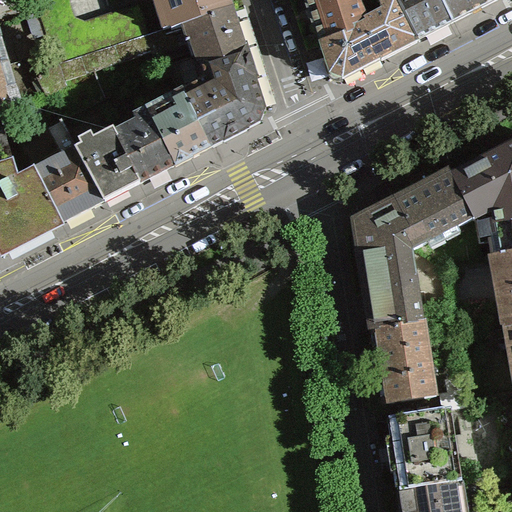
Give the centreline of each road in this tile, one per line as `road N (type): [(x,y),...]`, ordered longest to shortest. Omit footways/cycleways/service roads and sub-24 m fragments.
road 1 (secondary): [(0,334),(316,171)]
road 2 (secondary): [(309,135),(0,293)]
road 3 (residential): [(368,511),(316,171)]
road 4 (secondary): [(511,30),(309,135)]
road 5 (secondary): [(316,171),(511,75)]
road 6 (residential): [(309,135),(267,0)]
